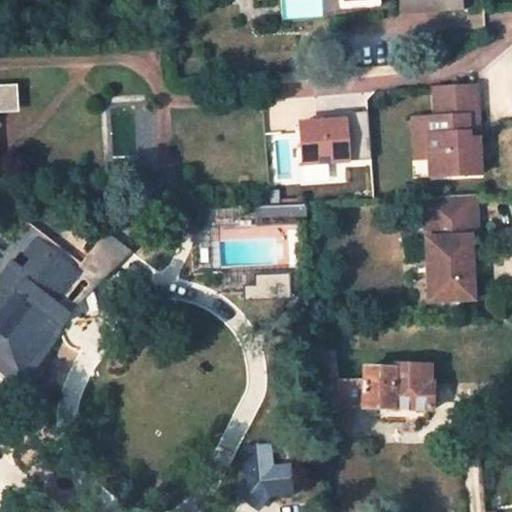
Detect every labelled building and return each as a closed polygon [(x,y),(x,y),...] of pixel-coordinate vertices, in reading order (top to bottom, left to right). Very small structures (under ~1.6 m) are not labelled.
[(339,0),(340,10),(380,7),(379,0),(398,0),(400,15),(464,10),(463,0),(339,0)] [(473,87),(431,90),(432,119),(415,120),(416,137),(426,137),(427,159),(428,178),(478,175),(476,140),(466,141),(465,118),(475,117),(473,87)] [(15,110),(14,88),(5,89),(6,110),(15,110)] [(367,112),(297,116),(300,164),(370,159),(367,112)] [(412,160),(427,159),(426,137),(416,137),(415,120),(410,120),(412,160)] [(153,174),(155,211),(176,210),(174,173),(153,174)] [(474,195),(423,198),(428,303),(473,300),(470,238),(476,238),(474,195)] [(304,204),(255,206),(256,224),(305,221),(304,204)] [(0,358),(20,374),(58,325),(46,315),(78,273),(36,241),(16,266),(0,253),(0,358)] [(333,350),(317,351),(325,435),(335,434),(334,429),(349,427),(348,408),(431,410),(431,384),(428,384),(429,366),(391,365),(391,369),(363,368),(363,382),(336,381),(333,350)]
